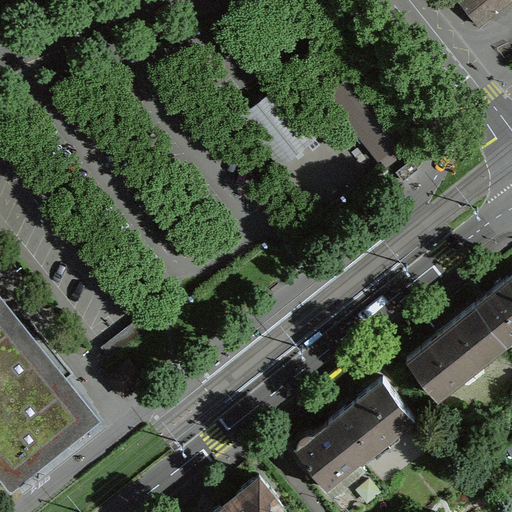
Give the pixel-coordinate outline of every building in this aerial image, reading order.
[(458,0),(465,7),(477,23),(506,0),(458,0)] [(380,156),(415,129),(363,64),(337,85),(328,92),(380,156)] [(276,86),(256,102),(241,114),(280,163),(280,164),(298,150),(315,136),(276,86)] [(412,156),(396,168),(403,178),(414,170),(419,166),(412,156)] [(511,271),(494,285),(476,300),(507,339),(511,334),(511,271)] [(437,394),(507,339),(476,300),(427,339),(407,355),(437,394)] [(144,310),(100,344),(108,355),(152,321),(144,310)] [(80,414),(0,313),(0,452),(13,468),(29,455),(80,414)] [(146,376),(129,355),(105,374),(122,395),(129,389),(146,376)] [(346,403),(328,418),(360,458),(415,414),(383,374),(346,403)] [(345,470),(360,458),(328,418),(322,423),(313,430),(311,429),(308,429),(305,430),(302,431),(301,433),(299,436),(298,439),(298,442),(296,444),(331,488),(349,474),(345,470)] [(255,476),(254,475),(242,485),(243,486),(235,492),(225,500),(235,511),(289,511),(277,496),(278,496),(271,486),(270,487),(259,473),(255,476)] [(224,499),(214,507),(215,508),(210,511),(235,511),(225,500),(224,499)]
